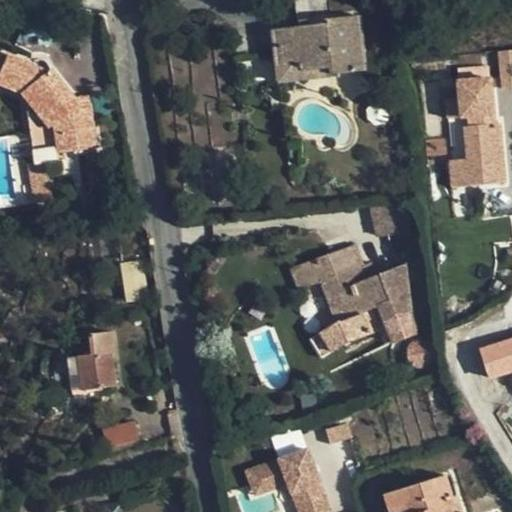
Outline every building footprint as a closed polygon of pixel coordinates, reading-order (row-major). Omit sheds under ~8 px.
[(329,70),(330,77),(364,72),(357,16),(323,21),(323,26),(273,32),(278,69),(302,66),(303,73),(329,70)] [(511,49),(497,51),(502,87),(511,86),(511,49)] [(77,105),(72,99),(51,70),(46,74),(8,59),(0,77),(0,85),(23,96),(50,127),(53,125),(58,153),(94,147),(87,104),(77,105)] [(280,84),(330,77),(329,70),(303,73),(302,66),(278,69),(280,84)] [(494,81),(461,84),(463,100),(465,119),(473,118),(474,128),(469,129),(473,161),(476,187),(511,183),(504,125),(499,125),(494,81)] [(86,96),(72,99),(77,105),(87,104),(86,96)] [(453,121),(465,119),(463,100),(451,102),(453,121)] [(451,158),(463,157),(462,122),(449,123),(451,158)] [(297,149),(289,149),(291,159),(299,158),(297,149)] [(459,190),(476,187),(473,161),(455,163),(459,190)] [(32,199),(53,197),(50,172),(29,174),(32,199)] [(394,232),(386,204),(368,209),(376,236),(394,232)] [(364,309),(356,286),(349,289),(343,274),(355,270),(363,267),(356,246),(293,269),(301,290),(322,281),(338,324),(314,339),(325,356),(348,342),(379,332),(372,307),(364,309)] [(146,297),(142,260),(120,263),(124,300),(146,297)] [(411,265),(381,278),(398,322),(422,312),(411,265)] [(359,285),(355,270),(343,274),(349,289),(356,286),(359,285)] [(79,371),(71,373),(74,397),(110,392),(109,385),(116,385),(112,355),(116,354),(113,333),(90,336),(92,356),(78,358),(79,371)] [(511,340),(482,350),(490,377),(511,370),(511,340)] [(69,359),(71,373),(79,371),(78,358),(69,359)] [(138,439),(134,423),(105,429),(109,446),(138,439)] [(330,511),(311,447),(278,456),(294,511),(330,511)] [(275,459),(243,469),(252,497),(276,490),(270,473),(278,470),(275,459)] [(462,511),(451,474),(396,491),(401,511),(462,511)] [(390,511),(401,511),(396,491),(385,495),(390,511)]
